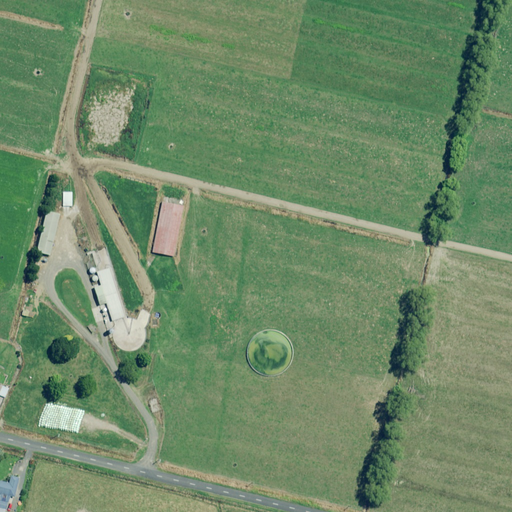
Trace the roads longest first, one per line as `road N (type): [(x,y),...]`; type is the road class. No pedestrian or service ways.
road 1 (track): [(148,474),(144,266),(57,146),(89,0)]
road 2 (tertiary): [(0,437),(304,511)]
